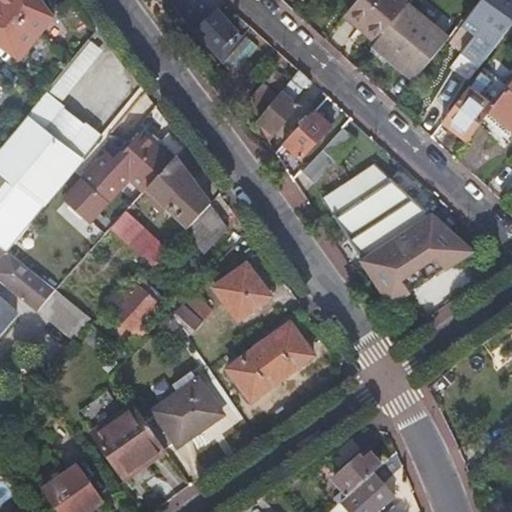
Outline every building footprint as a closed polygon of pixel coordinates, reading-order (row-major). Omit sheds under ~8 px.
[(39,0),(0,0),(0,4),(38,35),(51,17),(39,0)] [(223,60),(237,44),(231,39),(237,33),(226,22),(225,24),(215,12),(206,21),(189,0),(176,0),(174,3),(187,20),(186,21),(191,26),(194,22),(198,26),(195,30),(223,60)] [(376,41),(407,4),(402,0),(358,0),(348,12),(366,27),(363,31),(376,41)] [(450,70),(468,83),(511,22),(511,0),(482,0),(462,26),(475,35),(450,70)] [(0,4),(0,45),(18,60),(38,35),(0,4)] [(440,31),(407,4),(376,41),(375,43),(409,70),(418,78),(449,37),(440,31)] [(258,120),(269,139),(297,105),(292,101),(310,80),(299,70),(290,81),(281,92),(258,120)] [(270,83),(281,92),(290,81),(279,73),(270,83)] [(511,82),(492,109),(484,119),(509,142),(511,138),(511,82)] [(484,119),(492,109),(468,90),(464,95),(443,124),(466,142),(484,119)] [(24,123),(78,167),(90,151),(96,144),(43,100),(24,123)] [(314,108),(283,143),(299,158),(330,124),(314,108)] [(0,242),(10,251),(43,209),(52,199),(65,182),(78,167),(24,123),(0,152),(0,242)] [(342,126),(300,169),(318,185),(359,142),(342,126)] [(165,139),(159,146),(174,160),(176,157),(186,146),(170,133),(165,139)] [(74,208),(105,236),(113,226),(128,210),(151,185),(174,160),(159,146),(152,141),(125,171),(115,162),(74,208)] [(189,229),(210,205),(194,181),(205,172),(202,168),(186,146),(176,157),(174,160),(151,185),(189,229)] [(390,303),(471,250),(376,164),(323,198),(390,303)] [(228,230),(210,205),(189,229),(187,231),(205,255),(228,230)] [(113,226),(148,264),(153,268),(168,251),(128,210),(113,226)] [(0,274),(41,308),(57,289),(34,270),(10,251),(0,242),(0,274)] [(216,288),(238,320),(270,296),(248,264),(216,288)] [(100,316),(96,321),(133,351),(146,336),(139,330),(159,309),(162,312),(168,304),(141,278),(133,286),(134,288),(112,313),(121,320),(114,328),(100,316)] [(216,305),(196,287),(186,298),(207,315),(216,305)] [(41,308),(77,338),(94,319),(57,289),(41,308)] [(0,333),(17,313),(0,298),(0,333)] [(207,315),(186,298),(178,307),(198,326),(207,315)] [(171,336),(180,325),(172,313),(160,327),(171,336)] [(227,368),(252,401),(313,356),(290,323),(227,368)] [(178,394),(198,380),(192,372),(172,385),(178,394)] [(145,421),(163,447),(172,441),(177,448),(222,416),(198,380),(178,394),(152,413),(153,416),(145,421)] [(125,480),(166,453),(163,447),(145,421),(134,404),(93,432),(125,480)] [(320,486),(356,452),(345,439),(307,471),(320,486)] [(345,495),(372,472),(379,465),(370,454),(362,460),(359,456),(333,479),(345,495)] [(43,491),(57,511),(87,511),(103,502),(79,467),(43,491)] [(349,511),(378,511),(394,498),(372,472),(345,495),(339,501),(349,511)]
